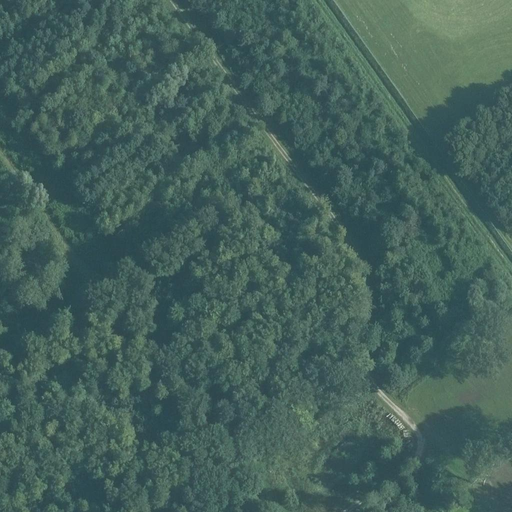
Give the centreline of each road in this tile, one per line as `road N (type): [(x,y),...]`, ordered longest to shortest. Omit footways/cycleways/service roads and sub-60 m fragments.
road 1 (track): [(359,511),(421,465),(421,439),(406,415),(359,368),(364,283),(167,0)]
road 2 (track): [(0,157),(78,268),(82,298),(69,319),(0,366)]
